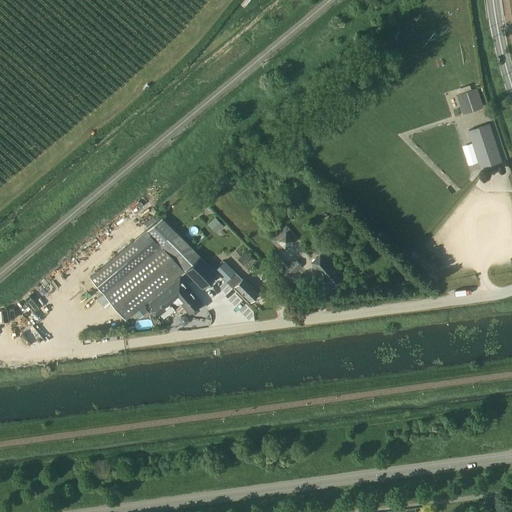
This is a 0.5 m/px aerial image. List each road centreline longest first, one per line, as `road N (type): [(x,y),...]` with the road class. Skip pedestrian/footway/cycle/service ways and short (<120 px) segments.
road 1 (unclassified): [(0,356),(487,293)]
road 2 (tertiary): [(101,511),(511,457)]
